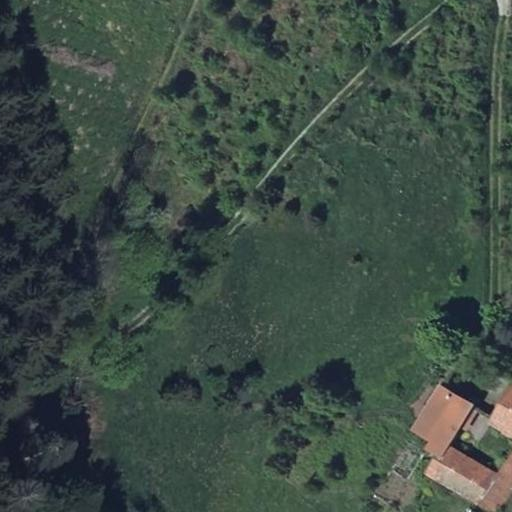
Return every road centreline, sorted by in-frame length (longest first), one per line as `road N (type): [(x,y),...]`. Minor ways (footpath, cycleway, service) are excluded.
road 1 (track): [(452,0),(339,94),(201,264),(132,330),(106,331),(84,313),(44,237),(0,189)]
road 2 (track): [(493,265),(500,0)]
